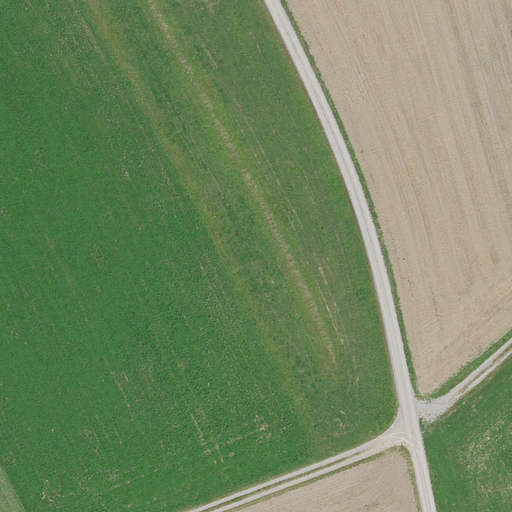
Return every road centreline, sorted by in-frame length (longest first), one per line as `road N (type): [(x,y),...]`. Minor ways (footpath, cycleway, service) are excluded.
road 1 (track): [(275,0),(364,204),(424,511)]
road 2 (track): [(511,343),(402,411),(187,511)]
